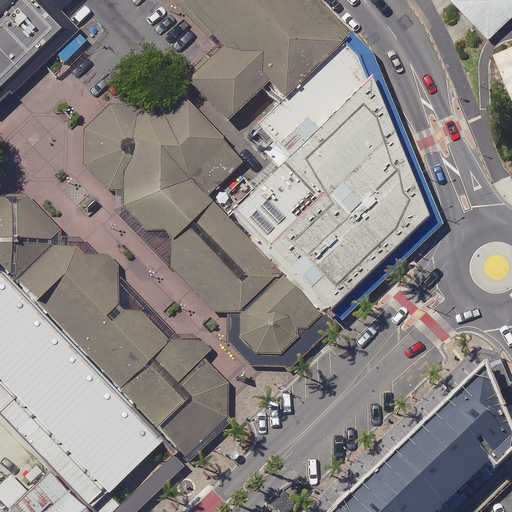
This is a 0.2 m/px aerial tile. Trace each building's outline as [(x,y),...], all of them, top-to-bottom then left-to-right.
[(0,0),(0,95),(53,47),(9,0),(0,0)] [(323,59),(267,0),(151,0),(207,60),(170,94),(208,135),(245,101),(261,117),(323,59)] [(511,13),(511,7),(505,0),(450,0),(430,20),(467,58),(511,13)] [(511,90),(511,55),(495,63),(508,93),(511,90)] [(335,70),(323,59),(261,117),(227,148),(288,214),(235,263),(298,331),(398,235),(335,70)] [(219,184),(126,90),(65,150),(64,180),(146,261),(147,275),(195,324),(215,327),(212,349),(234,372),(261,372),(284,350),(285,324),(185,218),(219,184)] [(2,276),(178,458),(187,468),(232,424),(227,419),(228,386),(202,360),(210,353),(201,343),(198,343),(193,337),(174,336),(117,278),(118,268),(108,258),(98,258),(80,240),(59,239),(60,233),(26,197),(2,198),(0,199),(0,269),(5,274),(2,276)] [(176,460),(178,458),(2,276),(5,274),(0,269),(0,422),(49,474),(84,511),(89,511),(88,510),(99,500),(101,499),(100,498),(103,496),(106,499),(108,501),(111,498),(162,446),(174,458),(176,460)] [(454,391),(328,511),(435,511),(486,467),(454,391)] [(176,460),(174,458),(120,507),(111,498),(108,501),(106,499),(102,503),(99,500),(88,510),(89,511),(139,511),(185,469),(176,460)] [(84,511),(49,474),(7,511),(84,511)]
